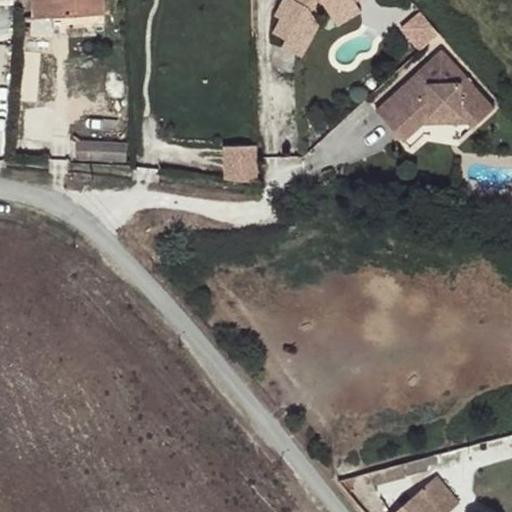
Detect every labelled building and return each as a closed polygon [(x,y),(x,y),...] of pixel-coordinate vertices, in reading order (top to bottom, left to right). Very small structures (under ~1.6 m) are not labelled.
[(32,0),(34,17),(103,13),(102,0),(32,0)] [(303,0),(300,2),(296,0),(281,0),(273,16),(280,19),(273,34),(283,39),(280,45),(300,55),(317,23),(309,11),(322,3),(330,15),(353,0),(303,0)] [(362,11),(356,0),(353,0),(330,15),(336,26),(362,11)] [(317,23),(330,15),(322,3),(309,11),(317,23)] [(400,27),(419,48),(437,31),(418,11),(400,27)] [(460,115),(467,123),(472,128),(494,108),(466,76),(458,82),(427,81),(418,71),(375,110),(402,141),(424,122),(423,114),(460,115)] [(425,121),(467,123),(460,115),(423,114),(424,122),(425,121)] [(259,179),(257,141),(223,143),(225,180),(259,179)] [(126,163),(126,145),(78,143),(78,160),(126,163)] [(427,469),(423,459),(382,469),(389,479),(427,469)] [(382,469),(372,472),(376,482),(389,479),(382,469)] [(435,477),(406,502),(394,511),(444,511),(456,502),(435,477)]
